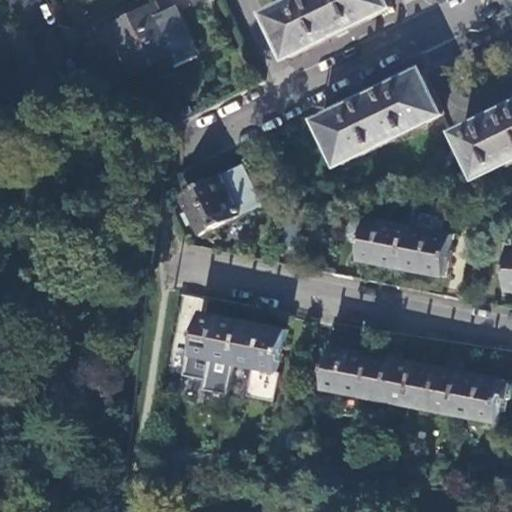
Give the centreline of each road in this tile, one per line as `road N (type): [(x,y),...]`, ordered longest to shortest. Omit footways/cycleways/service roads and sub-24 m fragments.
road 1 (residential): [(511,331),(169,266)]
road 2 (residential): [(293,97),(498,0)]
